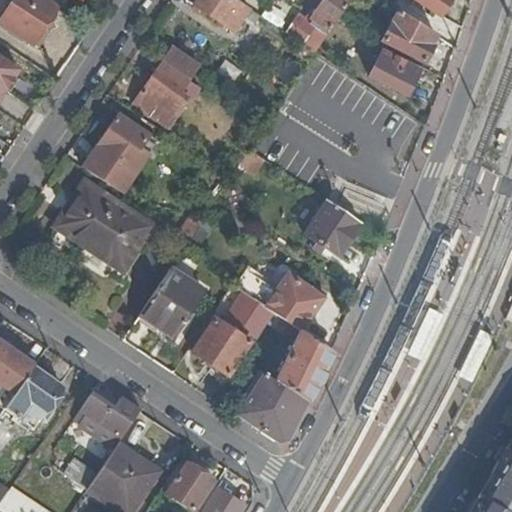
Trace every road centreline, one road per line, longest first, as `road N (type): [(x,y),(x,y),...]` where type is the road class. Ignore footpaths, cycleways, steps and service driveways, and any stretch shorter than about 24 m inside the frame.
road 1 (residential): [(498,0),(357,359),(291,482)]
road 2 (residential): [(0,284),(291,482)]
road 3 (residential): [(136,0),(0,211)]
road 4 (residential): [(511,390),(439,511)]
